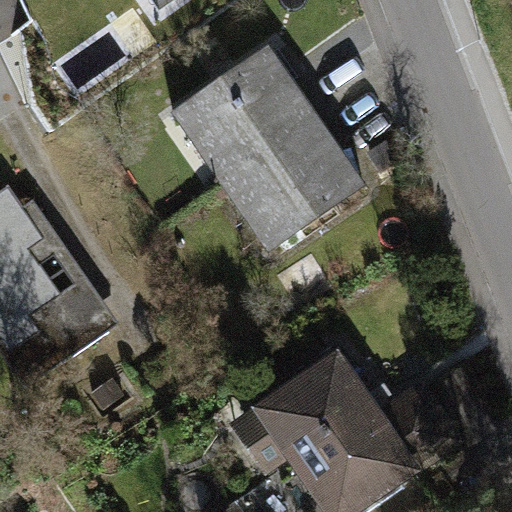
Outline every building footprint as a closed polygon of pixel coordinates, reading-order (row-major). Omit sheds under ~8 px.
[(168,36),(155,14),(132,27),(145,49),(168,36)] [(185,113),(232,179),(315,121),(268,55),(185,113)] [(344,163),(315,121),(232,179),(277,246),(362,185),(354,157),(344,163)] [(23,207),(9,187),(0,192),(0,340),(8,353),(39,333),(62,365),(108,333),(75,285),(60,295),(28,250),(44,240),(23,210),(23,207)] [(241,511),(353,511),(457,442),(422,391),(379,421),(337,360),(261,411),(295,461),(262,483),(263,484),(236,503),(241,511)] [(124,396),(112,380),(93,393),(104,409),(124,396)]
